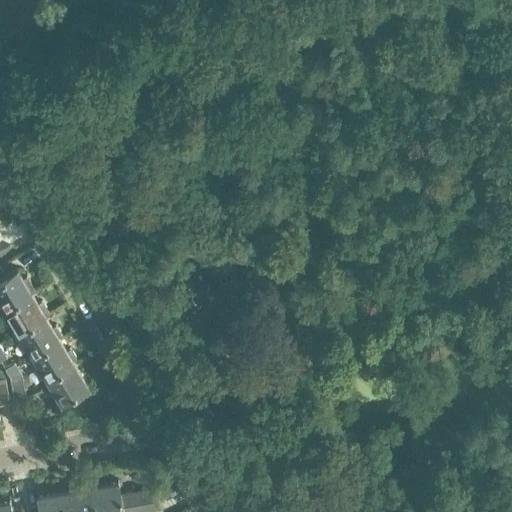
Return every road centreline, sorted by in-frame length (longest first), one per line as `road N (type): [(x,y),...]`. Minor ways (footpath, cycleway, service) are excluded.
road 1 (unclassified): [(160,436),(0,180)]
road 2 (residential): [(0,462),(160,436)]
